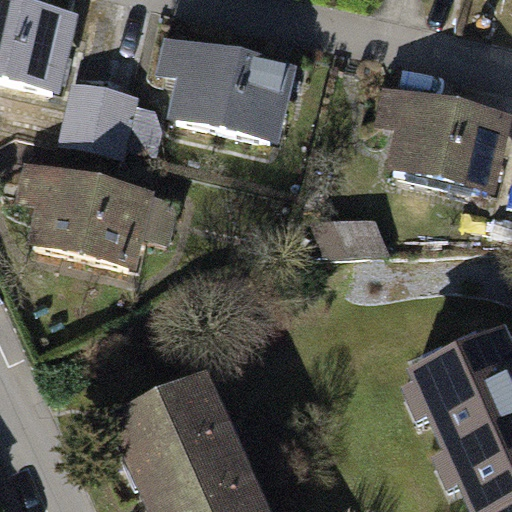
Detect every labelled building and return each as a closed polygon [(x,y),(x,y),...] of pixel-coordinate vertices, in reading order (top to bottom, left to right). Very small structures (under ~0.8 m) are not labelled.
[(0,77),(74,96),(93,26),(0,2),(0,77)] [(187,99),(179,128),(287,158),(306,89),(183,55),(172,95),(187,99)] [(145,105),(88,89),(70,158),(127,173),(145,105)] [(409,151),(401,180),(509,210),(511,198),(511,136),(405,107),(394,147),(409,151)] [(54,233),(46,263),(154,291),(173,221),(49,189),(38,230),(54,233)] [(511,511),(511,379),(425,419),(468,511),(511,511)] [(246,511),(228,473),(197,405),(120,441),(153,511),(246,511)]
